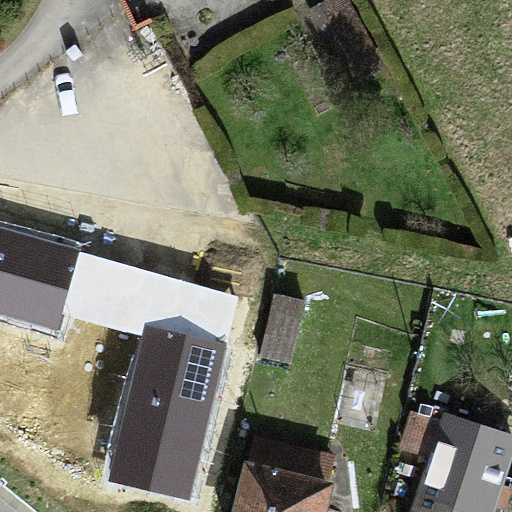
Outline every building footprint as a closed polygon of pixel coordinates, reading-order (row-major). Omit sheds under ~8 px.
[(81,243),(0,222),(0,314),(59,330),(81,243)] [(274,300),(261,354),(285,359),(298,306),(274,300)] [(511,451),(442,427),(411,511),(500,511),(511,479),(511,451)] [(249,448),(244,479),(326,494),(332,463),(249,448)] [(244,479),(237,511),(323,511),(326,494),(244,479)]
